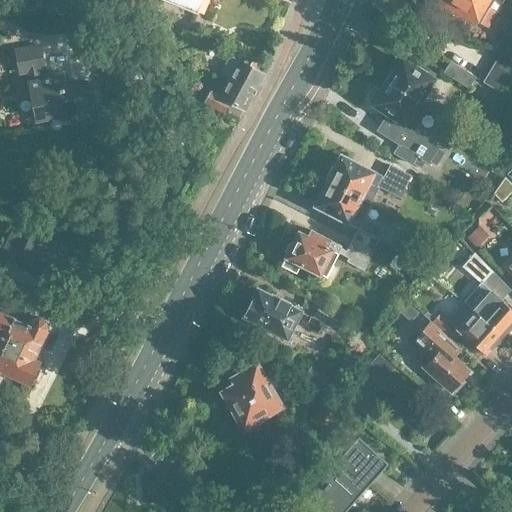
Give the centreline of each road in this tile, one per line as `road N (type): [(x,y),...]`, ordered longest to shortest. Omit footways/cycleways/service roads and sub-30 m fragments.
road 1 (primary): [(119,415),(338,0)]
road 2 (residential): [(511,391),(407,511)]
road 3 (residential): [(119,415),(220,511)]
